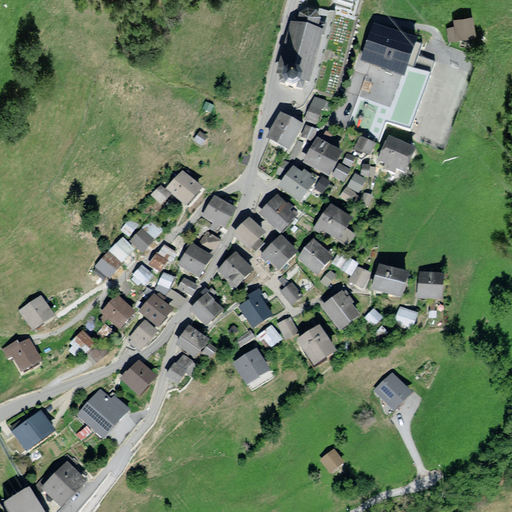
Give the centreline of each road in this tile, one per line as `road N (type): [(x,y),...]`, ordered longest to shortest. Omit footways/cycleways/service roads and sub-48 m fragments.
road 1 (residential): [(0,413),(144,354),(179,323)]
road 2 (residential): [(253,181),(296,0)]
road 3 (residential): [(179,323),(241,222),(253,181)]
road 4 (residential): [(353,511),(421,476),(402,423),(410,410)]
road 5 (residential): [(179,323),(149,420),(128,449)]
